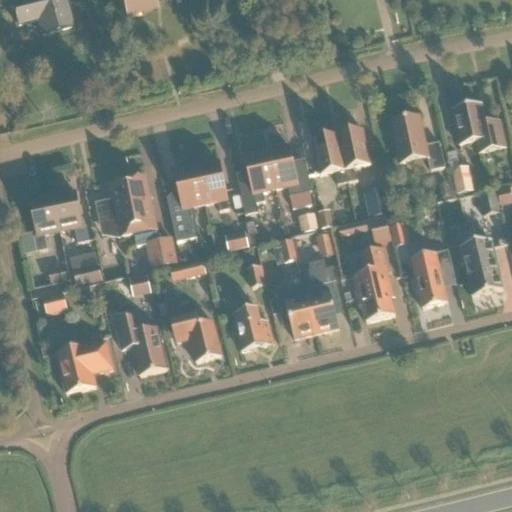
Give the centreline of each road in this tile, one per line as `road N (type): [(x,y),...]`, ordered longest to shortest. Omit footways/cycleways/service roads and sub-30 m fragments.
road 1 (residential): [(0,153),(511,40)]
road 2 (residential): [(53,465),(69,428),(511,321)]
